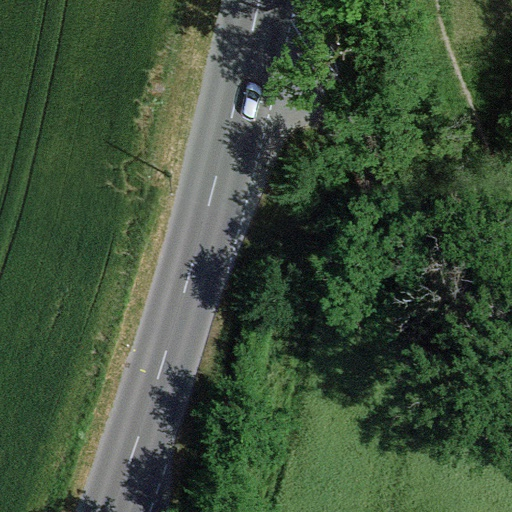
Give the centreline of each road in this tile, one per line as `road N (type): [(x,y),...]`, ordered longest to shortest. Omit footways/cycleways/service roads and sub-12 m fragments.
road 1 (secondary): [(259,0),(190,280),(113,511)]
road 2 (residential): [(265,0),(298,33),(387,178),(511,335)]
